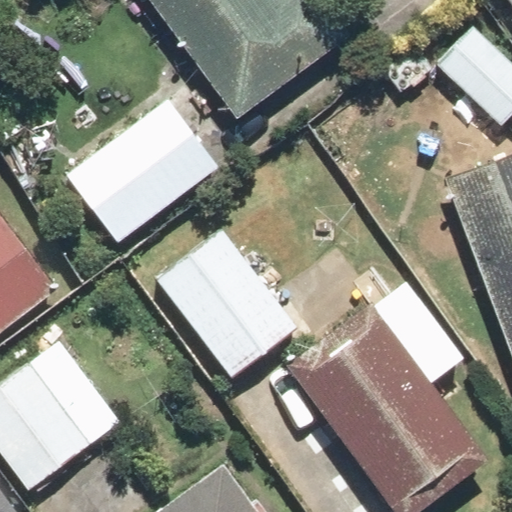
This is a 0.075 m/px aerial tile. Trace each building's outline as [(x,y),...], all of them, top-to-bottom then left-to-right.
[(152,0),(237,116),(353,33),(328,0),(152,0)] [(511,61),(477,26),(438,65),(502,129),(511,118),(511,61)] [(65,175),(116,243),(221,166),(171,97),(65,175)] [(511,149),(441,176),(511,362),(511,149)] [(274,207),(228,241),(203,206),(153,242),(169,263),(154,275),(231,380),(302,328),(263,276),(303,247),(274,207)] [(0,207),(0,333),(60,290),(0,207)] [(375,300),(286,364),(392,511),(410,511),(488,457),(375,300)] [(62,339),(0,381),(0,448),(29,490),(122,426),(62,339)] [(256,511),(221,463),(152,511),(256,511)]
